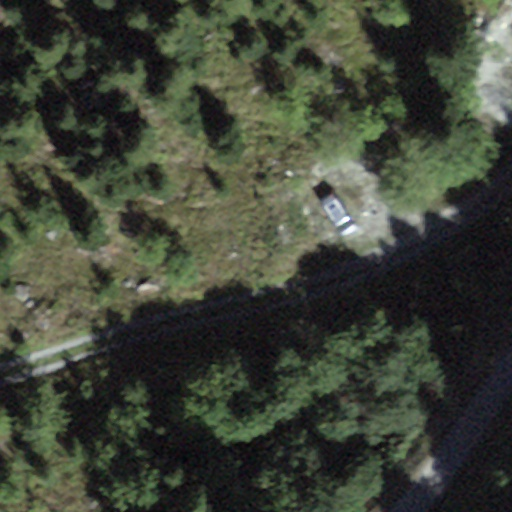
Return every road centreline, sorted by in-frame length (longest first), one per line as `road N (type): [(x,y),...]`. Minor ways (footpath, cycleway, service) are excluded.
road 1 (track): [(511,179),(424,238),(293,287),(0,376)]
road 2 (track): [(511,375),(409,511)]
